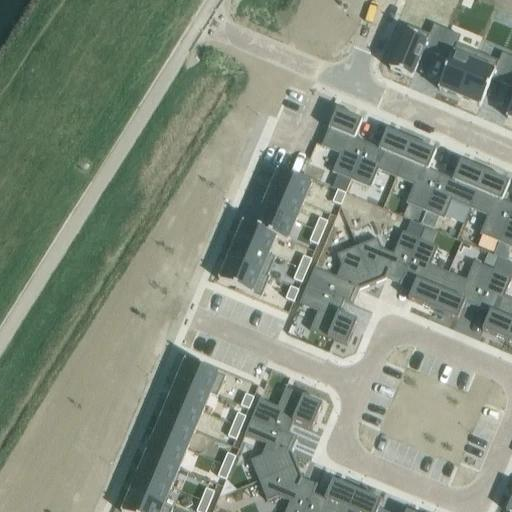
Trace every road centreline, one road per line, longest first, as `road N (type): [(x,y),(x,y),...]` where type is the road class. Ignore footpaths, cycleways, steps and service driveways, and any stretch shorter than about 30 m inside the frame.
road 1 (unclassified): [(0,341),(201,16)]
road 2 (residential): [(511,413),(473,510),(329,452),(357,382)]
road 3 (residential): [(357,382),(380,324),(511,377)]
road 4 (residential): [(178,311),(357,382)]
road 5 (residential): [(358,87),(201,16)]
road 6 (residential): [(511,152),(358,87)]
